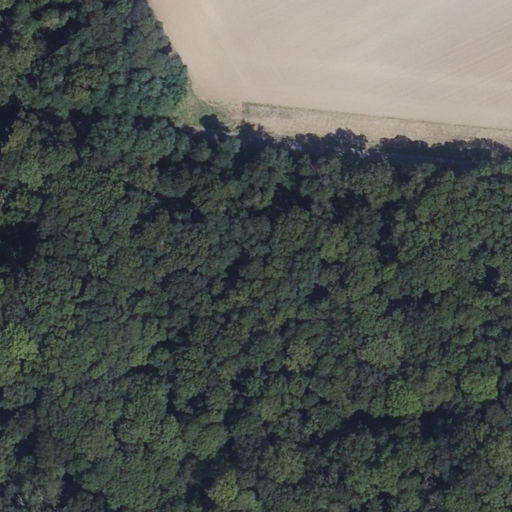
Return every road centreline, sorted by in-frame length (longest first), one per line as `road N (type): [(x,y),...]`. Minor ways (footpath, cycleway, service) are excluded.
road 1 (unclassified): [(0,127),(161,131),(511,168)]
road 2 (track): [(0,297),(135,275),(296,279),(425,271)]
